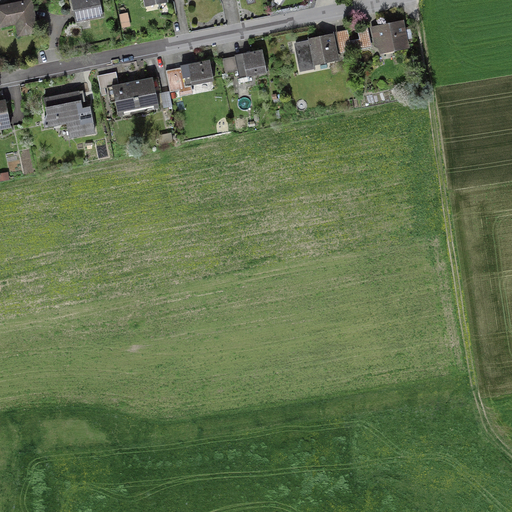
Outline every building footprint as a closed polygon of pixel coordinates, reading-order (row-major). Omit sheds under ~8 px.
[(17,38),(39,34),(32,0),(0,6),(0,28),(15,26),(17,38)] [(99,0),(70,0),(76,28),(87,25),(86,22),(103,18),(99,0)] [(128,13),(119,15),(122,29),(131,27),(128,13)] [(405,46),(402,25),(378,29),(382,50),(405,46)] [(372,48),(367,27),(356,29),(359,40),(361,50),(372,48)] [(336,33),(340,54),(361,50),(359,40),(350,41),(348,30),(336,33)] [(315,67),(339,62),(334,35),(308,40),(308,41),(294,44),(300,73),(315,70),(315,67)] [(234,56),(234,57),(221,60),(224,74),(238,72),(240,83),(250,82),(249,78),(267,75),(262,51),(242,55),(242,54),(234,56)] [(189,65),(180,67),(180,68),(183,81),(190,79),(191,86),(214,81),(210,61),(189,65)] [(193,95),(191,86),(190,79),(183,81),(180,68),(166,71),(170,93),(178,91),(179,97),(193,95)] [(153,79),(137,82),(127,84),(106,88),(109,104),(115,103),(118,118),(159,110),(153,79)] [(79,93),(79,92),(43,100),(46,115),(43,124),(44,130),(66,126),(69,140),(95,134),(90,108),(82,110),(80,99),(85,99),(83,92),(79,93)] [(164,109),(172,107),(169,92),(161,94),(164,109)] [(0,131),(11,129),(6,101),(0,101),(0,133),(1,134),(0,131)] [(174,143),(171,133),(159,136),(161,146),(174,143)] [(0,181),(10,180),(8,172),(0,173),(0,181)]
